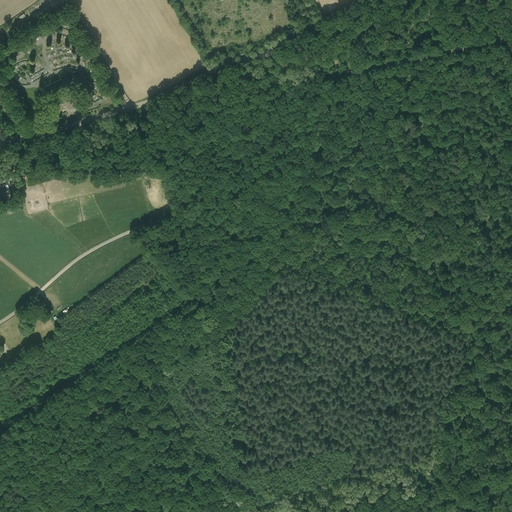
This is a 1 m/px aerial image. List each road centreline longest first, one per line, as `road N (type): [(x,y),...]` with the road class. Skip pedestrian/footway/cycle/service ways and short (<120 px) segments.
road 1 (unclassified): [(439,52),(265,183),(114,239),(72,262),(0,323)]
road 2 (unclassified): [(0,144),(124,110),(265,54)]
road 3 (track): [(511,253),(412,511)]
road 4 (unclassified): [(265,54),(373,67),(439,52)]
